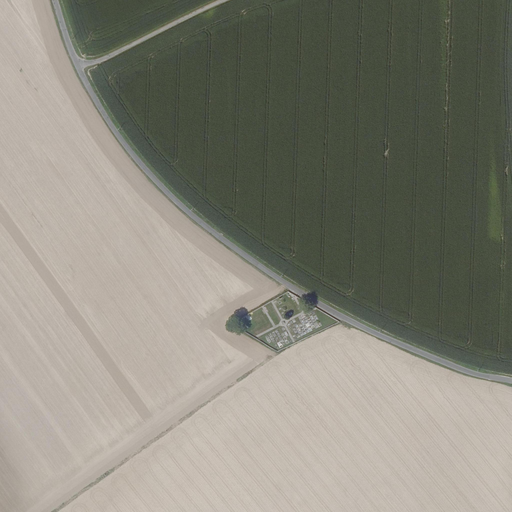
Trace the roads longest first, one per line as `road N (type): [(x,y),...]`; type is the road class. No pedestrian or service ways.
road 1 (unclassified): [(77,67),(134,156),(228,244),(371,331),(511,381)]
road 2 (unclassified): [(77,67),(227,0)]
